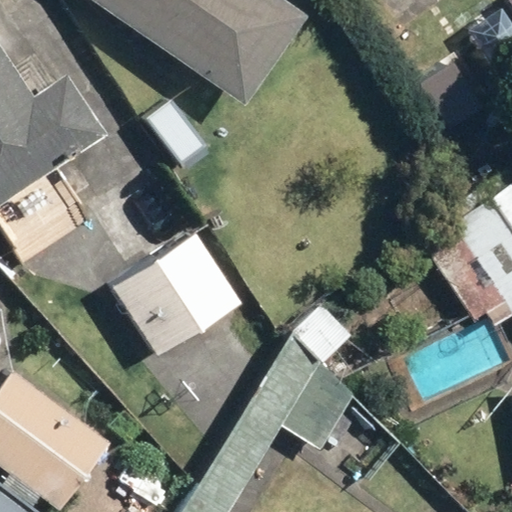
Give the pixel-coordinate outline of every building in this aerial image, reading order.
[(286,18),(260,0),(62,0),(222,110),(286,18)] [(511,0),(498,0),(511,21),(511,0)] [(0,78),(0,242),(5,250),(70,209),(42,166),(86,138),(45,76),(12,97),(0,78)] [(511,157),(438,210),(445,220),(404,248),(459,326),(476,314),(488,331),(510,316),(511,318),(511,157)] [(189,238),(100,292),(142,360),(231,306),(189,238)] [(313,300),(278,333),(307,364),(342,331),(313,300)] [(345,388),(271,344),(170,511),(218,511),(267,431),(306,453),(345,388)] [(51,511),(105,439),(5,367),(0,373),(0,478),(46,511),(51,511)] [(30,511),(0,492),(0,511),(30,511)]
